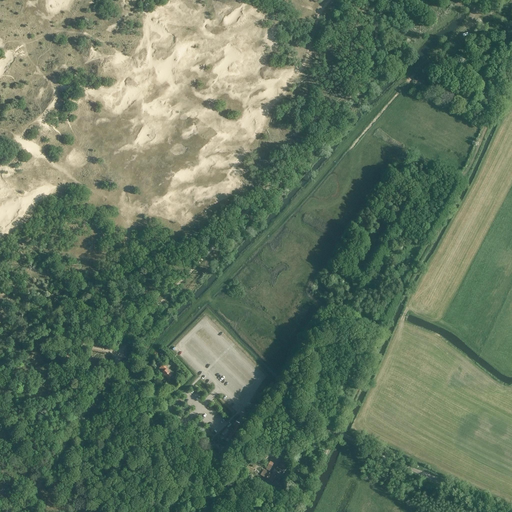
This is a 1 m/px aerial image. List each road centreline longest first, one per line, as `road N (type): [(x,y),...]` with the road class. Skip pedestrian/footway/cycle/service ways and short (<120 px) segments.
road 1 (track): [(118,356),(340,113),(388,0)]
road 2 (unclassified): [(502,511),(328,429),(279,450),(219,457),(125,364)]
road 3 (track): [(137,376),(395,87)]
road 4 (track): [(118,356),(75,340),(0,278)]
